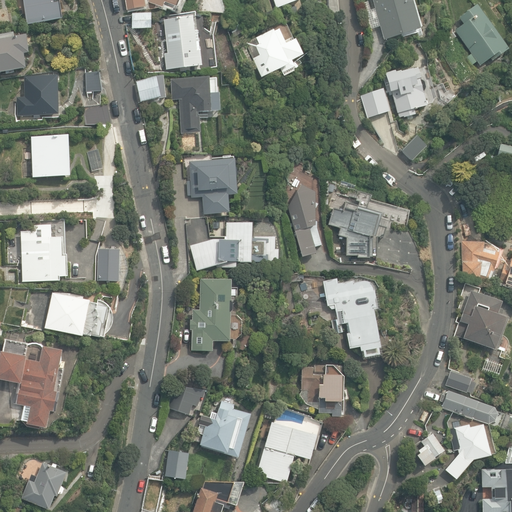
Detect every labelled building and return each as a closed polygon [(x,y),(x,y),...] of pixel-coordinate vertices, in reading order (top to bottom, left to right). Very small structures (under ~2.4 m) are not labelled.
[(23,0),(27,25),(63,20),(61,1),(56,2),(55,0),(23,0)] [(125,0),(127,10),(147,7),(145,0),(125,0)] [(164,6),(179,12),(183,2),(179,0),(149,0),(148,3),(163,9),(164,6)] [(384,41),(420,30),(411,0),(373,0),(376,8),(370,10),(368,1),(361,3),(369,30),(380,26),(384,41)] [(477,62),(481,66),(491,59),(493,62),(509,50),(477,6),(459,18),(464,25),(455,32),(472,55),(468,58),(473,65),(477,62)] [(132,29),(152,29),(152,14),(133,14),(132,29)] [(195,31),(193,17),(164,20),(168,54),(164,54),(166,70),(202,66),(198,31),(195,31)] [(245,42),(261,78),(281,70),(282,73),(295,68),(292,62),(303,57),(296,39),(286,44),(280,29),(275,31),(274,30),(245,42)] [(0,39),(0,73),(26,70),(24,54),(29,54),(27,36),(0,39)] [(386,77),(397,119),(414,114),(412,109),(427,105),(423,93),(426,88),(425,82),(421,79),(422,79),(419,68),(397,74),(395,70),(390,71),(391,75),(386,77)] [(85,73),(86,93),(103,92),(99,72),(85,73)] [(34,116),(34,119),(40,119),(40,116),(59,115),(58,76),(25,77),(25,97),(17,97),(18,116),(34,116)] [(180,100),(181,134),(201,132),(200,117),(198,117),(197,112),(219,111),(218,94),(210,95),(209,77),(171,80),(173,100),(180,100)] [(137,82),(141,102),(161,98),(157,78),(137,82)] [(362,95),(368,118),(389,112),(382,89),(362,95)] [(87,125),(111,124),(108,104),(85,107),(87,125)] [(32,137),(33,178),(71,176),(69,135),(32,137)] [(402,150),(413,161),(427,147),(416,136),(402,150)] [(496,159),(511,162),(511,148),(500,145),(496,159)] [(87,152),(92,171),(104,168),(99,149),(87,152)] [(203,197),(204,215),(230,213),(229,195),(238,195),(236,159),(209,161),(208,154),(192,155),(193,161),(190,161),(191,181),(187,181),(188,196),(191,195),(192,198),(203,197)] [(297,248),(300,254),(314,250),(308,230),(315,228),(316,193),(302,185),(288,206),(297,241),(290,243),(292,249),(297,248)] [(382,268),(401,268),(402,248),(380,248),(380,236),(369,235),(370,211),(343,210),(343,209),(351,209),(352,190),(331,189),(330,208),(334,209),(334,214),(327,213),(327,222),(333,222),(333,230),(337,230),(337,257),(377,258),(377,262),(382,262),(382,268)] [(78,202),(79,213),(98,212),(97,201),(78,202)] [(275,250),(275,237),(252,236),(252,223),(226,223),(226,240),(214,240),(190,246),(197,271),(211,267),(236,268),(236,267),(251,268),(251,264),(278,265),(278,250),(275,250)] [(21,232),(23,282),(60,281),(60,278),(68,277),(67,255),(63,255),(63,237),(40,237),(40,231),(21,232)] [(463,240),(462,279),(491,282),(495,261),(496,261),(496,250),(484,249),(484,241),(463,240)] [(97,281),(120,282),(121,249),(99,249),(97,281)] [(498,283),(511,287),(511,250),(506,267),(504,266),(498,283)] [(192,350),(213,351),(213,340),(230,341),(231,312),(233,310),(233,303),(231,301),(232,280),(202,278),(200,310),(193,310),(193,320),(191,320),(191,330),(193,330),(192,350)] [(361,347),(363,359),(383,356),(374,311),(380,310),(377,292),(375,292),(374,288),(372,285),(369,282),(365,281),(361,282),(361,279),(337,284),(336,279),(323,282),(328,306),(334,305),(337,320),(332,321),(334,334),(342,332),(341,324),(348,323),(350,333),(347,333),(350,349),(361,347)] [(456,336),(497,350),(509,317),(498,313),(502,302),(472,291),(456,336)] [(53,293),(45,329),(85,337),(85,336),(91,338),(91,336),(100,338),(102,325),(104,325),(107,308),(97,306),(98,303),(90,302),(90,301),(53,293)] [(27,424),(47,428),(51,411),(56,412),(60,392),(55,391),(63,350),(43,347),(40,360),(26,357),(28,344),(6,340),(4,353),(1,352),(0,359),(0,379),(18,383),(14,403),(31,406),(27,424)] [(332,417),(341,417),(343,376),(334,366),(314,365),(314,368),(302,367),(302,386),(309,386),(308,403),(319,403),(319,413),(332,414),(332,417)] [(467,392),(472,394),(476,383),(471,381),(472,379),(451,372),(446,386),(467,393),(467,392)] [(169,404),(191,410),(192,404),(197,406),(204,382),(174,388),(169,404)] [(443,406),(495,423),(500,412),(447,394),(443,406)] [(201,447),(238,458),(251,414),(234,409),(235,405),(222,401),(218,414),(212,413),(210,418),(204,416),(201,426),(205,427),(200,445),(201,446),(201,447)] [(420,420),(424,422),(429,413),(424,411),(420,420)] [(272,421),(257,475),(286,483),(294,455),(310,459),(317,435),(272,421)] [(446,470),(457,479),(474,460),(491,455),(483,424),(471,427),(470,424),(454,428),(460,453),(446,470)] [(417,455),(425,466),(446,450),(433,433),(422,441),(427,448),(417,455)] [(165,476),(185,479),(189,453),(169,450),(165,476)] [(511,511),(511,462),(494,463),(494,468),(481,469),(482,487),(491,487),(492,499),(481,499),(481,511),(511,511)] [(22,498),(50,509),(55,495),(58,496),(67,472),(43,463),(35,482),(29,480),(22,498)] [(424,485),(431,505),(447,500),(440,480),(424,485)] [(192,511),(220,511),(224,502),(236,506),(244,482),(204,482),(202,488),(201,487),(192,511)] [(263,505),(268,511),(284,511),(289,508),(276,493),(263,505)] [(414,493),(414,511),(423,511),(423,493),(414,493)]
